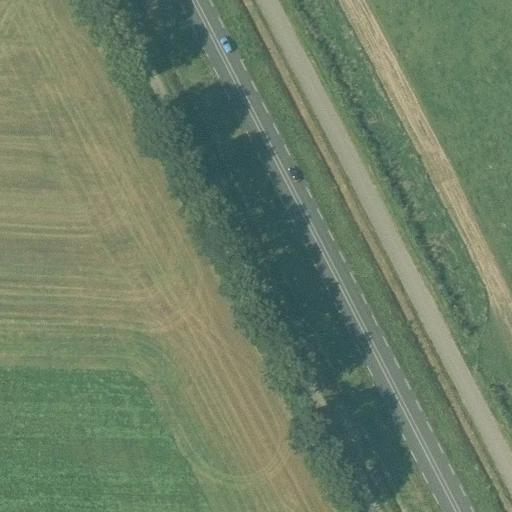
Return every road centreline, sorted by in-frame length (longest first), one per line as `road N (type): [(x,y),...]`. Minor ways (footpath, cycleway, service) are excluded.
road 1 (primary): [(192,0),(456,511)]
road 2 (unclassified): [(373,511),(110,0)]
road 3 (unclassified): [(511,465),(271,0)]
